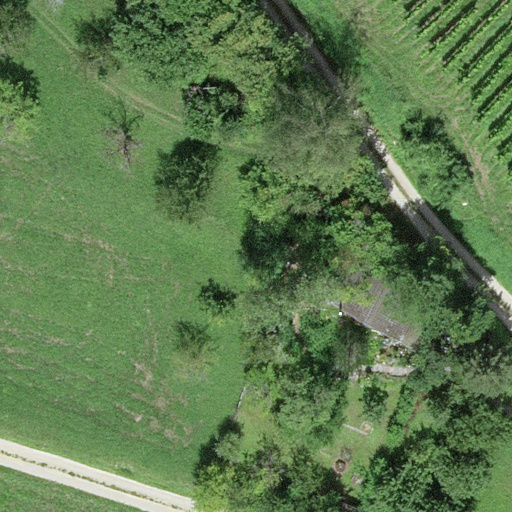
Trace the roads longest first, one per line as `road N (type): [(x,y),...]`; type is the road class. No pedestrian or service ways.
road 1 (track): [(269,0),(341,123),(511,323)]
road 2 (track): [(170,511),(0,454)]
